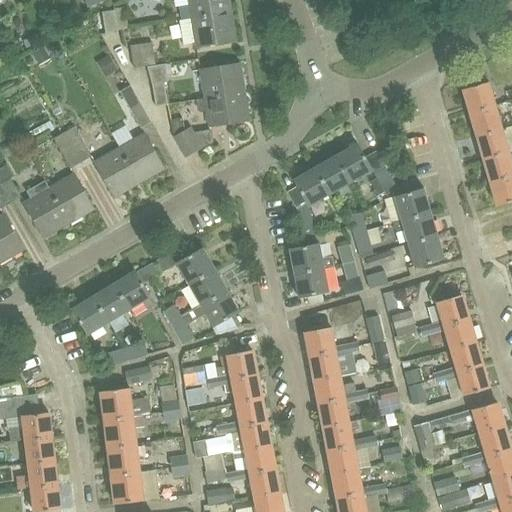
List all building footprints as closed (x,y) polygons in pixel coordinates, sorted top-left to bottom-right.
[(188,0),(189,3),(179,5),(181,19),(191,18),(232,11),(229,0),(188,0)] [(125,7),(114,9),(114,10),(117,29),(128,28),(125,7)] [(102,12),(104,25),(105,35),(118,33),(117,29),(114,10),(102,12)] [(181,19),(179,20),(183,45),(195,43),(196,47),(236,40),(232,11),(191,18),(181,19)] [(35,36),(23,40),(26,48),(38,44),(35,36)] [(7,38),(0,40),(0,43),(1,47),(9,44),(7,38)] [(142,44),(130,46),(133,68),(146,66),(155,65),(151,43),(142,44)] [(41,46),(31,52),(39,65),(49,59),(41,46)] [(10,47),(2,50),(6,58),(13,54),(10,47)] [(108,55),(96,62),(106,76),(117,68),(108,55)] [(240,63),(199,70),(204,98),(245,92),(240,63)] [(165,64),(146,67),(152,85),(156,107),(168,105),(164,83),(168,82),(165,64)] [(488,82),(463,90),(470,113),(495,106),(488,82)] [(130,86),(119,92),(141,129),(143,128),(151,122),(130,86)] [(204,98),(195,99),(197,109),(200,112),(206,111),(209,127),(250,120),(245,92),(204,98)] [(495,106),(470,113),(477,136),(502,129),(495,106)] [(74,127),(64,132),(81,163),(92,157),(74,127)] [(184,132),(174,138),(185,158),(201,148),(193,132),(191,128),(184,132)] [(210,129),(193,132),(201,148),(202,148),(202,147),(212,141),(211,131),(210,129)] [(502,129),(477,136),(483,159),(509,152),(502,129)] [(64,132),(53,139),(70,169),(81,163),(64,132)] [(144,133),(120,147),(140,183),(151,177),(164,169),(144,133)] [(357,144),(343,152),(358,178),(360,177),(372,170),(376,178),(370,182),(374,190),(373,191),(376,197),(384,192),(386,195),(397,189),(383,164),(375,151),(364,157),(357,144)] [(120,147),(94,162),(103,177),(115,198),(140,183),(120,147)] [(343,152),(318,166),(333,192),(358,178),(343,152)] [(511,162),(509,152),(483,159),(489,177),(490,182),(511,176),(511,162)] [(6,165),(0,168),(0,182),(10,177),(12,175),(6,165)] [(296,186),(286,192),(296,209),(303,246),(315,244),(308,207),(333,192),(318,166),(299,177),(293,181),(296,186)] [(68,177),(49,188),(68,224),(94,209),(75,177),(74,174),(68,177)] [(511,176),(490,182),(497,206),(511,201),(511,176)] [(10,177),(0,182),(0,183),(11,203),(21,197),(10,177)] [(30,198),(24,202),(44,238),(68,224),(49,188),(44,180),(26,191),(30,198)] [(0,208),(11,203),(0,183),(0,208)] [(423,188),(394,197),(402,221),(430,212),(423,188)] [(394,223),(392,227),(393,230),(397,232),(404,230),(409,244),(437,236),(430,212),(402,221),(394,223)] [(359,213),(347,217),(353,236),(366,232),(359,213)] [(0,263),(24,250),(3,214),(0,216),(0,263)] [(366,232),(353,236),(359,254),(371,250),(366,232)] [(437,236),(409,244),(416,268),(445,260),(437,236)] [(303,246),(290,249),(294,273),(324,268),(334,266),(332,256),(322,257),(319,243),(315,244),(303,246)] [(172,250),(156,260),(163,272),(176,264),(189,285),(215,270),(203,249),(179,262),(172,250)] [(390,251),(366,258),(366,259),(368,268),(393,261),(390,251)] [(135,271),(114,284),(130,309),(151,296),(143,283),(158,274),(151,263),(136,273),(135,271)] [(324,268),(294,273),(299,298),(328,292),(324,268)] [(215,270),(189,285),(201,306),(227,290),(215,270)] [(370,275),(365,276),(368,288),(387,282),(383,271),(370,275)] [(359,278),(341,283),(344,295),(363,289),(359,278)] [(114,284),(93,297),(109,323),(130,309),(114,284)] [(180,318),(169,324),(180,344),(191,338),(184,325),(194,320),(205,313),(213,327),(236,314),(240,312),(227,290),(201,306),(180,318)] [(393,290),(383,293),(387,310),(397,307),(393,290)] [(441,322),(419,328),(420,332),(467,318),(460,295),(436,302),(441,322)] [(93,297),(72,310),(88,336),(109,323),(93,297)] [(173,305),(162,312),(169,324),(180,318),(173,305)] [(410,311),(391,316),(397,337),(416,332),(410,311)] [(377,317),(365,319),(371,342),(382,339),(377,317)] [(467,318),(420,332),(422,336),(444,330),(449,348),(474,341),(467,318)] [(331,327),(305,332),(309,356),(358,347),(357,342),(334,346),(331,327)] [(383,341),(373,344),(378,364),(388,361),(383,341)] [(455,367),(433,373),(434,378),(481,364),(474,341),(449,348),(455,367)] [(143,343),(125,348),(132,359),(147,355),(143,343)] [(358,347),(309,356),(314,380),(340,375),(340,374),(355,371),(351,353),(359,351),(358,347)] [(125,348),(106,354),(110,366),(132,359),(125,348)] [(216,377),(206,379),(207,383),(256,374),(252,349),(226,354),(228,365),(214,368),(216,377)] [(147,364),(124,371),(127,384),(151,378),(147,364)] [(481,364),(434,378),(435,382),(458,376),(463,395),(488,387),(481,364)] [(203,365),(180,368),(184,388),(207,383),(206,379),(203,365)] [(416,369),(404,372),(407,385),(419,382),(416,369)] [(256,374),(207,383),(208,388),(224,385),(225,393),(233,391),(235,402),(261,397),(256,374)] [(340,375),(314,380),(318,403),(367,394),(366,389),(355,391),(354,383),(342,385),(340,375)] [(420,383),(408,387),(413,405),(424,401),(420,383)] [(175,384),(159,387),(162,403),(177,400),(175,384)] [(129,388),(100,391),(104,420),(133,416),(130,400),(129,388)] [(396,388),(379,392),(380,401),(398,397),(396,388)] [(194,397),(196,409),(215,406),(213,394),(194,397)] [(367,394),(318,403),(323,427),(349,422),(345,403),(368,398),(367,394)] [(37,395),(19,397),(22,415),(39,413),(37,395)] [(239,422),(215,426),(216,430),(265,421),(261,397),(235,402),(239,422)] [(177,400),(162,403),(163,412),(179,409),(177,400)] [(472,409),(414,426),(421,450),(431,447),(446,442),(442,429),(475,420),(479,432),(479,433),(503,425),(497,402),(472,409)] [(179,409),(163,412),(165,421),(181,419),(179,409)] [(23,427),(8,429),(9,441),(24,439),(51,436),(48,412),(39,413),(22,415),(23,427)] [(133,416),(104,420),(107,448),(136,444),(134,432),(134,428),(143,427),(142,415),(133,416)] [(265,421),(216,430),(217,435),(228,433),(240,430),(244,449),(270,445),(265,421)] [(349,422),(323,427),(327,450),(376,441),(375,437),(352,441),(349,422)] [(477,453),(451,461),(452,465),(461,463),(510,448),(503,425),(479,433),(484,451),(477,453)] [(51,436),(24,439),(27,463),(36,462),(54,460),(51,436)] [(205,441),(194,443),(197,458),(203,457),(208,456),(205,441)] [(376,441),(327,450),(332,474),(358,469),(354,450),(377,446),(376,441)] [(136,444),(107,448),(111,476),(140,472),(136,444)] [(206,472),(204,472),(206,483),(226,479),(225,478),(274,468),(270,445),(244,449),(248,469),(235,471),(225,473),(224,469),(206,472)] [(398,446),(380,450),(383,463),(401,459),(398,446)] [(431,447),(421,450),(424,462),(434,459),(431,447)] [(511,454),(510,448),(461,463),(463,467),(487,460),(492,479),(511,472),(511,454)] [(186,455),(169,457),(170,467),(187,465),(186,455)] [(28,474),(15,476),(17,489),(30,487),(56,485),(54,460),(36,462),(27,463),(28,474)] [(187,465),(170,467),(172,477),(189,474),(187,465)] [(274,468),(225,478),(226,479),(226,482),(249,478),(253,497),(279,492),(274,468)] [(358,469),(332,474),(336,498),(386,488),(385,483),(361,488),(358,469)] [(140,472),(111,476),(114,504),(143,500),(140,472)] [(498,497),(474,504),(476,509),(511,497),(511,472),(492,479),(498,497)] [(454,476),(433,483),(437,495),(458,489),(454,476)] [(386,493),(388,503),(418,495),(416,483),(386,490),(386,493)] [(56,485),(30,487),(33,511),(50,510),(59,509),(56,485)] [(224,488),(206,491),(208,504),(226,500),(224,489),(224,488)] [(232,488),(224,489),(226,500),(234,499),(232,488)] [(386,488),(336,498),(339,511),(366,511),(363,497),(386,493),(386,490),(386,488)] [(465,489),(438,497),(442,511),(469,502),(465,489)] [(255,511),(282,511),(279,492),(253,497),(255,511)] [(511,511),(511,497),(476,509),(476,511),(481,511),(490,510),(490,511),(511,511)]
